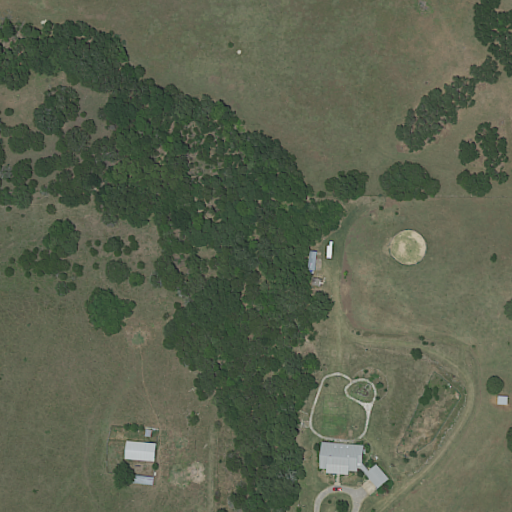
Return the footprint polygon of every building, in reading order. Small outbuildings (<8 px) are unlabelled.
[(319,252),(316,270),(309,269),(311,250),(319,251),(319,252)] [(313,278),(323,279),(321,286),(312,284),(313,278)] [(500,396),(509,397),(509,405),(500,404),(500,396)] [(146,436),(147,429),(154,430),(153,437),(146,436)] [(126,459),(128,441),(158,443),(156,462),(126,459)] [(338,443),(365,445),(363,463),(370,470),(378,464),(390,479),(379,489),(361,468),(359,468),(359,471),(350,471),(350,475),(327,473),(328,469),(321,469),(323,442),(338,443)] [(154,485),(130,483),(131,475),(155,477),(154,485)]
